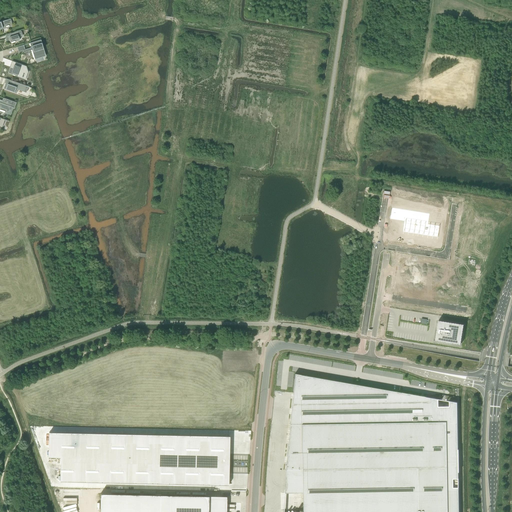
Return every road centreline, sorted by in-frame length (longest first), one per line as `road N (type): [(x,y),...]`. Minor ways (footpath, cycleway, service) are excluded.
road 1 (unclassified): [(273,347),(449,375)]
road 2 (unclassified): [(273,347),(254,511)]
road 3 (primary): [(486,386),(484,511)]
road 4 (primary): [(491,511),(497,387)]
